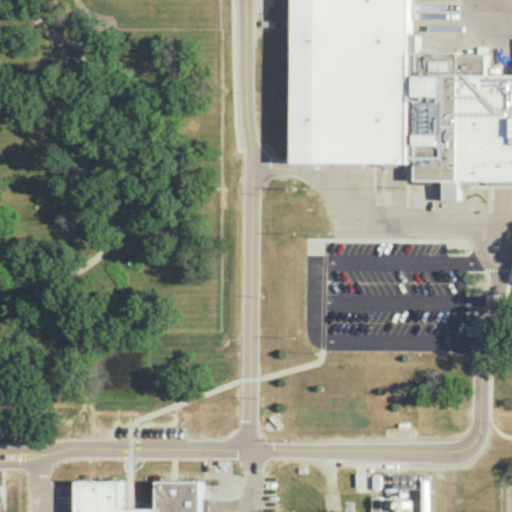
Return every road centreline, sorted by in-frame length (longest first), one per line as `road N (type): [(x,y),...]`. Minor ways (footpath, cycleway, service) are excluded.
road 1 (residential): [(0,449),(464,441),(475,418),(506,228),(347,216),(318,175),(243,163)]
road 2 (residential): [(241,0),(245,442)]
